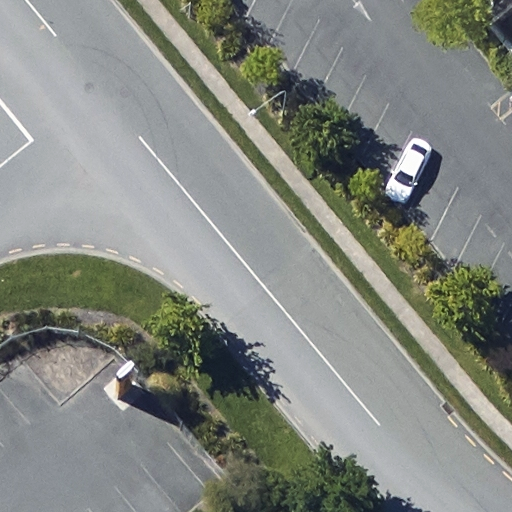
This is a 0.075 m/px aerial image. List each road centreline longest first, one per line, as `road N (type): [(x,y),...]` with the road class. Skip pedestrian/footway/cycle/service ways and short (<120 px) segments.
road 1 (unclassified): [(464,511),(377,422),(97,87)]
road 2 (unclassified): [(97,87),(0,166)]
